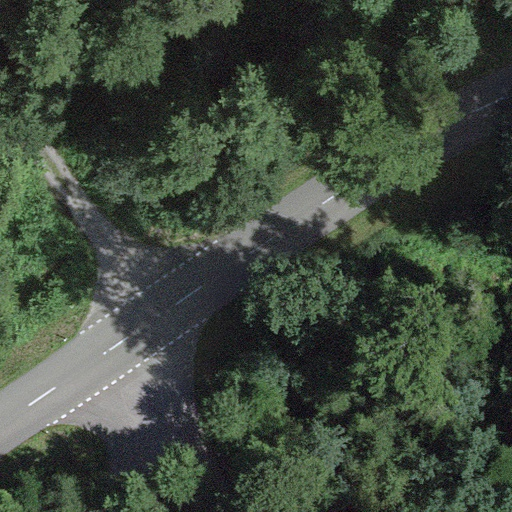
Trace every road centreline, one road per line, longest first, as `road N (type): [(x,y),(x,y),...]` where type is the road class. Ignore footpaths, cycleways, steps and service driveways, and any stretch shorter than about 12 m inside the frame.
road 1 (tertiary): [(0,425),(366,175),(511,92)]
road 2 (track): [(0,98),(89,216),(147,325)]
road 3 (track): [(147,325),(190,463),(224,511)]
road 4 (track): [(103,511),(147,325)]
